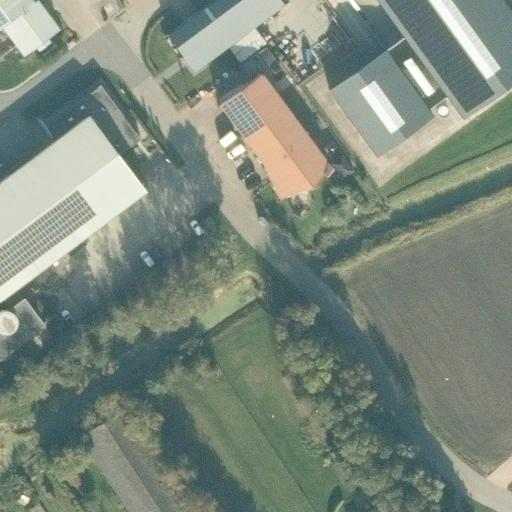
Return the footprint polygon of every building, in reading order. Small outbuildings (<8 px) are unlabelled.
[(34,0),(34,1),(32,0),(0,0),(0,25),(1,25),(23,54),(35,45),(38,49),(49,41),(46,37),(58,28),(37,0),(34,0)] [(194,71),(283,5),(279,0),(213,0),(167,35),(194,71)] [(427,108),(446,95),(462,117),(511,81),(511,15),(501,0),(376,0),(403,35),(328,89),(375,155),(431,115),(427,108)] [(327,163),(260,72),(218,103),(273,179),(270,181),(277,197),(309,184),(327,163)] [(142,187),(118,155),(140,138),(100,84),(46,123),(58,140),(0,183),(0,359),(1,360),(5,358),(9,355),(11,351),(11,347),(41,324),(22,298),(21,299),(11,285),(142,187)] [(329,162),(342,179),(353,170),(341,154),(329,162)] [(59,337),(73,327),(58,306),(44,316),(59,337)] [(192,511),(125,407),(81,436),(130,511),(192,511)] [(353,470),(345,459),(338,463),(346,475),(353,470)] [(15,499),(21,508),(34,499),(28,490),(15,499)]
